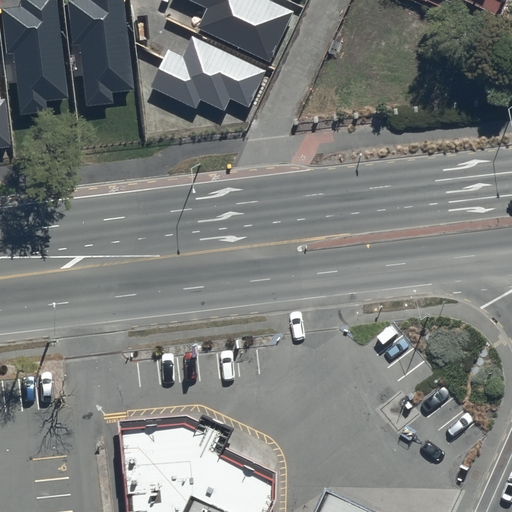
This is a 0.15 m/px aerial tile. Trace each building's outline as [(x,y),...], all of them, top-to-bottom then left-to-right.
[(68,98),(57,0),(20,0),(21,5),(2,7),(7,54),(14,53),(21,114),(47,111),(45,100),(68,98)] [(134,89),(123,0),(71,0),(68,0),(73,46),(80,46),(87,106),(113,103),(112,92),(134,89)] [(294,11),(270,0),(189,0),(207,8),(198,28),(270,62),(294,11)] [(450,0),(462,6),(465,1),(498,18),(506,0),(450,0)] [(265,71),(192,37),(183,56),(168,49),(150,87),(197,109),(201,100),(225,111),(231,98),(249,106),(265,71)] [(0,99),(0,148),(11,147),(5,99),(0,99)] [(182,511),(195,484),(261,511),(283,470),(217,438),(225,420),(185,408),(126,421),(133,511),(182,511)] [(262,511),(261,511),(195,484),(182,511),(262,511)]
